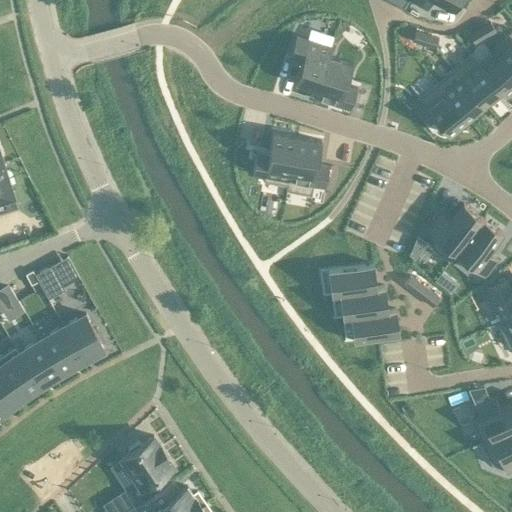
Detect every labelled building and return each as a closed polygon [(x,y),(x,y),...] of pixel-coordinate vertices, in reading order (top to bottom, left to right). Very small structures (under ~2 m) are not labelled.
[(411,0),(427,9),(432,0),(436,0),(454,10),(459,0),(411,0)] [(490,21),(480,28),(485,36),(496,30),(490,21)] [(485,36),(480,28),(470,34),(475,43),(485,36)] [(511,29),(494,45),(511,66),(511,29)] [(424,43),(427,34),(416,30),(413,40),(424,43)] [(296,34),(290,55),(301,59),(294,81),(316,89),(314,97),(315,97),(332,46),(296,34)] [(439,37),(427,34),(424,43),(436,47),(439,37)] [(471,52),(470,52),(508,96),(511,92),(511,66),(494,45),(493,45),(496,48),(480,62),(471,52)] [(332,46),(315,97),(350,109),(357,88),(346,84),(353,62),(330,55),(333,46),(332,46)] [(470,52),(453,67),(485,104),(501,91),(507,97),(508,96),(470,52)] [(453,67),(436,82),(468,119),(485,104),(453,67)] [(424,105),(417,110),(429,123),(435,118),(437,120),(449,135),(468,119),(436,82),(417,98),(424,105)] [(256,152),(252,174),(264,176),(263,181),(287,185),(286,190),(287,190),(297,136),(272,131),(268,154),(256,152)] [(297,136),(287,190),(312,194),(313,185),(325,187),(329,165),(317,163),(321,140),(297,136)] [(0,199),(14,195),(0,151),(0,199)] [(439,213),(426,230),(435,238),(430,245),(450,261),(483,217),(463,201),(449,220),(439,213)] [(483,217),(450,261),(456,253),(485,275),(498,258),(488,251),(503,232),(483,217)] [(374,262),(326,269),(326,271),(331,271),(334,292),(329,293),(329,294),(342,292),(377,287),(374,262)] [(51,265),(35,274),(39,281),(48,298),(65,289),(51,265)] [(35,274),(33,270),(26,274),(32,285),(39,281),(35,274)] [(436,302),(442,294),(413,272),(407,280),(436,302)] [(506,278),(487,288),(502,320),(498,322),(499,323),(511,316),(511,288),(511,289),(506,278)] [(342,292),(329,294),(329,295),(342,293),(345,315),(340,316),(340,317),(345,316),(388,310),(385,286),(377,287),(342,292)] [(345,316),(340,317),(340,318),(353,316),(356,338),(351,338),(352,340),(400,334),(396,309),(388,310),(345,316)] [(63,325),(81,358),(82,360),(104,349),(86,313),(63,325)] [(511,316),(499,323),(509,346),(511,344),(511,316)] [(63,325),(41,338),(61,372),(82,360),(81,358),(63,325)] [(61,372),(41,338),(19,351),(41,385),(61,372)] [(41,385),(19,351),(15,345),(0,355),(0,368),(21,398),(41,385)] [(21,398),(0,368),(0,410),(2,412),(21,398)] [(480,415),(471,419),(482,442),(511,428),(511,400),(500,406),(495,395),(475,404),(480,415)] [(511,428),(482,442),(492,465),(501,461),(506,472),(511,468),(511,428)] [(135,505),(168,484),(161,474),(174,465),(168,456),(160,444),(154,435),(141,444),(139,441),(129,448),(131,451),(121,457),(140,485),(123,496),(131,508),(135,505)] [(170,482),(168,484),(135,505),(139,511),(192,511),(206,503),(198,491),(193,494),(187,486),(177,493),(170,482)] [(212,511),(206,503),(192,511),(212,511)]
